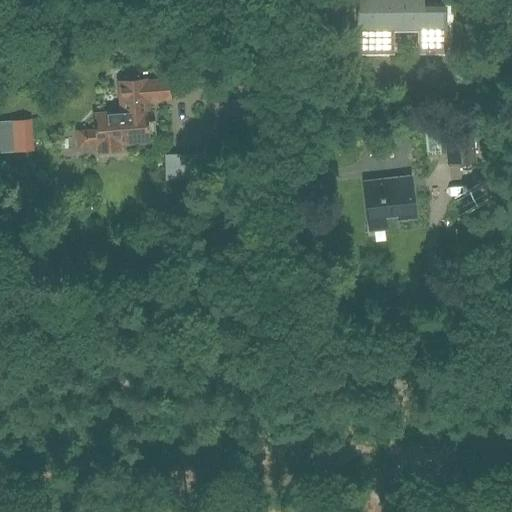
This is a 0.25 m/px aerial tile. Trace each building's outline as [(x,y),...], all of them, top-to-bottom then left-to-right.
[(420,0),(360,0),(361,53),(393,53),(392,28),(420,27),(420,52),(446,51),(445,8),(421,9),(420,0)] [(122,111),(97,114),(98,129),(79,131),(78,132),(79,144),(80,145),(98,143),(99,150),(119,148),(118,141),(155,137),(153,121),(148,121),(146,100),(171,98),(169,78),(120,83),(120,87),(122,111)] [(33,145),(32,118),(9,119),(10,146),(33,145)] [(444,133),(448,165),(477,162),(473,130),(444,133)] [(410,177),(365,182),(369,221),(386,219),(385,217),(397,215),(397,218),(414,216),(410,177)]
